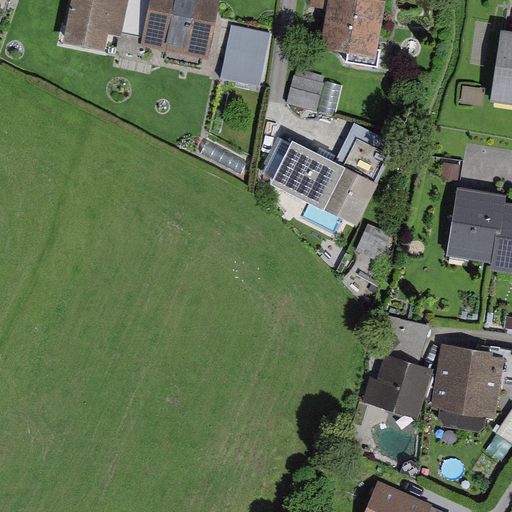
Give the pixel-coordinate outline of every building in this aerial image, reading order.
[(118,51),(127,0),(86,0),(78,43),(118,51)] [(162,0),(154,45),(221,59),(232,0),(162,0)] [(347,8),(341,46),(391,55),(400,0),(317,0),(317,3),(347,8)] [(240,24),(231,78),(271,85),(280,30),(240,24)] [(511,28),(501,27),(491,100),(511,103),(511,28)] [(307,68),(296,102),(325,111),(336,77),(307,68)] [(306,137),(284,180),(369,223),(409,145),(365,123),(358,136),(347,158),(306,137)] [(507,192),(461,183),(449,253),(493,260),(506,201),(507,192)] [(511,201),(506,201),(493,260),(492,266),(496,266),(511,268),(511,201)] [(431,332),(433,324),(401,316),(393,350),(425,358),(431,332)] [(494,351),(445,344),(436,408),(499,418),(505,377),(511,377),(511,347),(495,345),(494,351)] [(435,369),(388,356),(374,404),(422,417),(435,369)] [(511,412),(500,431),(511,438),(511,412)] [(368,511),(432,511),(435,505),(381,481),(368,511)]
